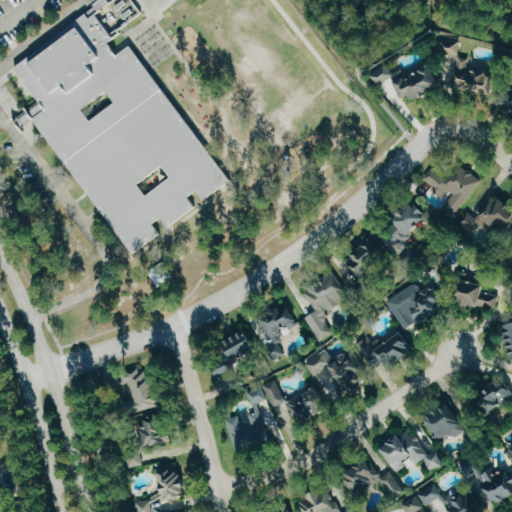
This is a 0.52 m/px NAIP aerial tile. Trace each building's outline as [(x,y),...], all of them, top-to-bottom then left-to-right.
[(14,66),(15,68),(42,103),(46,109),(32,120),(64,162),(86,191),(99,208),(121,237),(133,253),(160,232),(153,223),(159,219),(161,217),(167,226),(195,206),(188,196),(189,195),(197,190),(203,199),(230,179),(218,163),(183,117),(162,89),(129,45),(117,55),(113,50),(106,41),(143,12),(133,0),(109,0),(90,16),(87,13),(86,11),(14,66)] [(496,93),(498,71),(470,68),(472,55),(461,54),(462,43),(447,41),(446,56),(459,58),(455,88),(496,93)] [(441,85),(429,59),(403,71),(402,68),(393,72),(406,101),(441,85)] [(381,86),(396,74),(387,63),(372,75),(381,86)] [(454,216),(484,182),(465,165),(453,179),(438,165),(426,179),(445,196),(450,189),(457,195),(445,208),(454,216)] [(511,223),(511,203),(500,193),(478,218),(483,222),(486,218),(503,233),(511,223)] [(385,240),(396,252),(431,219),(415,202),(396,221),(401,225),(385,240)] [(456,217),(446,210),(443,214),(472,233),(481,218),(463,207),(456,217)] [(388,255),(372,239),(348,261),(364,278),(388,255)] [(322,340),(336,332),(326,314),(357,297),(341,270),(306,289),(319,311),(308,317),(322,340)] [(497,311),(500,295),(484,292),(487,278),(468,275),(463,299),(469,300),(468,305),(497,311)] [(390,300),(408,332),(448,309),(436,286),(425,292),(419,283),(390,300)] [(300,323),(291,304),(262,318),(281,356),(288,353),(278,334),(300,323)] [(235,361),(264,348),(255,327),(226,340),(235,361)] [(374,343),(375,347),(369,349),(376,369),(414,356),(406,333),(374,343)] [(308,363),(321,381),(325,378),(321,373),(331,365),(352,396),(363,388),(361,385),(373,376),(353,348),(336,360),(328,349),(308,363)] [(233,369),(228,361),(216,369),(221,377),(233,369)] [(127,414),(164,404),(154,368),(135,374),(134,369),(107,377),(111,390),(131,385),(135,399),(124,402),(127,414)] [(275,408),(288,403),(278,379),(266,384),(275,408)] [(511,401),(511,387),(503,391),(499,384),(478,396),(488,414),(511,401)] [(262,386),(249,392),(254,404),(267,399),(262,386)] [(443,439),(453,432),(455,435),(467,426),(450,403),(428,419),(443,439)] [(248,446),(272,436),(262,410),(252,413),(256,424),(241,430),(248,446)] [(140,423),(152,448),(173,437),(169,429),(168,429),(160,413),(140,423)] [(384,445),(399,473),(426,458),(433,471),(447,463),(440,450),(429,456),(414,429),(384,445)] [(128,454),(132,468),(146,464),(143,450),(128,454)] [(392,468),(382,474),(371,457),(349,471),(362,491),(379,481),(392,501),(407,492),(392,468)] [(495,505),(511,497),(511,470),(508,472),(504,465),(485,474),(477,458),(463,464),(470,478),(480,473),(495,505)] [(187,511),(187,509),(181,510),(179,497),(186,496),(181,463),(160,466),(163,490),(149,492),(150,499),(139,501),(140,511),(187,511)] [(0,494),(3,494),(1,488),(15,485),(11,465),(0,466),(0,494)] [(419,488),(427,504),(444,496),(436,479),(419,488)] [(446,496),(451,511),(482,511),(475,487),(446,496)] [(302,511),(358,511),(357,509),(351,511),(342,511),(334,492),(325,496),(321,489),(297,501),(302,511)] [(406,511),(424,511),(424,496),(406,496),(406,511)]
